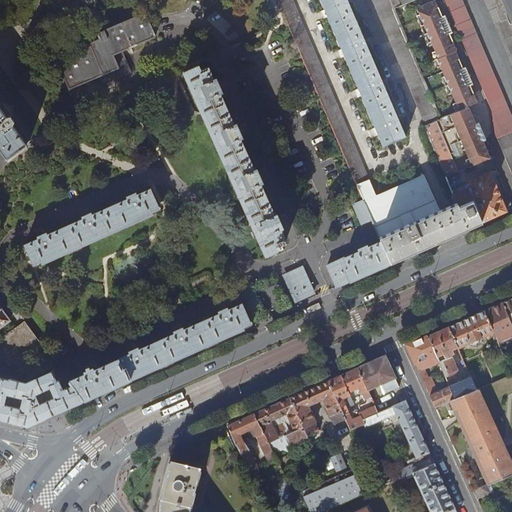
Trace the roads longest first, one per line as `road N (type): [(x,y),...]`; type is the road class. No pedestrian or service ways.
road 1 (primary): [(511,230),(129,400),(54,456)]
road 2 (primary): [(80,486),(144,439),(388,328)]
road 3 (residential): [(511,189),(439,0)]
road 4 (residential): [(388,328),(471,511)]
road 5 (primary): [(388,328),(511,274)]
